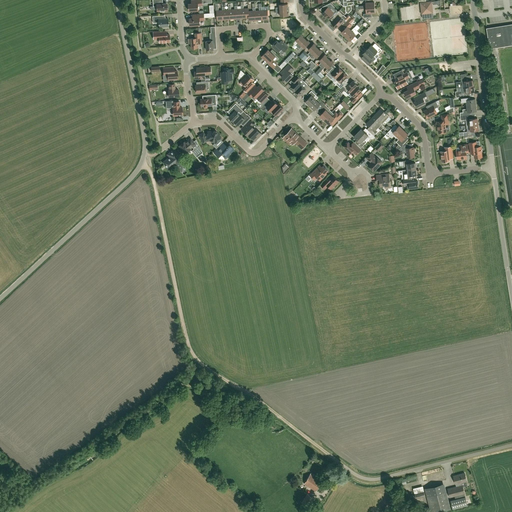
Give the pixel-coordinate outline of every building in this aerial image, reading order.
[(161,0),(152,0),(153,6),(156,6),(156,11),(167,10),(167,3),(161,4),(161,0)] [(193,0),(191,0),(191,3),(188,4),(189,11),(199,10),(198,5),(202,5),(202,3),(201,0),(193,0)] [(359,9),(366,8),(374,8),(374,2),(365,3),(365,5),(358,6),(358,7),(355,7),(356,11),(359,11),(359,9)] [(422,14),(433,12),(431,2),(420,3),(422,14)] [(334,6),(333,6),(331,4),(329,6),(328,4),(323,7),(326,9),(322,14),(326,18),(327,16),(329,18),(334,13),(334,12),(337,9),(334,6)] [(374,8),(366,8),(366,14),(363,14),(363,18),(372,17),(371,14),(375,13),(374,8)] [(336,18),(333,21),(331,23),(337,28),(344,21),(341,18),(343,15),(339,11),(334,16),(336,18)] [(204,14),(198,14),(192,14),(192,18),(190,18),(190,25),(200,24),(200,20),(204,20),(204,18),(204,14)] [(161,19),(161,15),(152,16),(152,19),(153,19),(153,23),(158,22),(158,24),(160,24),(160,27),(167,26),(167,23),(168,23),(168,18),(161,19)] [(340,28),(342,31),(341,32),(345,36),(351,30),(349,28),(352,25),(350,23),(353,20),(355,18),(352,16),(351,17),(347,21),(340,28)] [(354,36),(358,39),(362,35),(357,30),(360,27),(357,25),(354,27),(351,30),(345,36),(350,40),(351,40),(354,36)] [(213,44),(216,44),(215,27),(211,27),(211,33),(210,33),(210,41),(206,41),(207,50),(213,50),(213,44)] [(511,28),(488,30),(491,47),(496,46),(511,39),(511,34),(511,33),(511,28)] [(169,34),(166,34),(166,31),(153,32),(153,39),(159,38),(159,42),(170,42),(169,34)] [(202,42),(201,33),(199,33),(195,33),(195,38),(191,38),(191,48),(194,48),(195,49),(196,48),(198,48),(198,44),(202,43),(202,42)] [(297,47),(305,39),(303,37),(303,36),(301,34),(296,40),(298,42),(291,49),(293,51),(297,47)] [(297,47),(299,49),(302,46),(304,48),(310,42),(308,40),(307,41),(305,39),(297,47)] [(277,41),(272,45),(278,51),(281,54),(284,52),(288,47),(284,43),(281,41),(279,43),(277,41)] [(310,56),(318,48),(315,46),(316,45),(314,43),(308,49),(310,51),(308,54),(310,56)] [(380,55),(378,54),(382,50),(375,43),(372,46),(371,45),(367,49),(376,58),(376,59),(380,55)] [(318,48),(310,56),(312,58),(314,55),(317,58),(322,52),(320,50),(318,48)] [(376,58),(367,49),(363,54),(364,55),(361,58),(368,65),(372,60),(373,61),(376,58)] [(278,73),(282,69),(272,59),(275,56),(268,50),(261,57),(278,73)] [(305,62),(309,56),(304,52),(300,58),(305,62)] [(321,67),(329,59),(326,57),(327,56),(325,54),(319,60),(321,62),(319,65),(321,67)] [(317,75),(325,66),(328,68),(334,62),(331,60),(331,61),(329,59),(321,67),(315,73),(317,75)] [(281,77),(283,79),(282,79),(285,82),(286,81),(286,82),(293,75),(291,73),(291,71),(293,69),(289,65),(281,73),(283,75),(281,77)] [(174,67),(163,67),(163,75),(167,75),(168,79),(177,79),(177,71),(174,71),(174,67)] [(195,72),(194,73),(194,75),(195,76),(195,78),(201,78),(201,81),(205,81),(205,74),(211,74),(210,67),(197,68),(197,72),(195,72)] [(336,78),(343,71),(338,67),(333,73),(330,70),(326,74),(331,79),(334,76),(336,78)] [(220,72),(221,78),(221,83),(228,83),(228,80),(232,79),(232,73),(234,73),(234,69),(230,69),(228,69),(228,68),(224,69),(224,72),(220,72)] [(409,77),(407,73),(406,74),(405,73),(404,73),(402,70),(393,74),(397,81),(394,82),(398,88),(412,81),(409,77)] [(340,88),(343,86),(345,84),(342,82),(348,76),(343,71),(336,78),(333,81),(340,88)] [(242,87),(247,92),(255,83),(252,81),(254,80),(253,79),(253,78),(252,77),(251,77),(248,74),(240,83),(243,86),(242,87)] [(461,87),(473,86),(473,80),(467,81),(466,74),(460,75),(461,83),(460,83),(461,87)] [(304,82),(299,77),(297,75),(292,80),(295,82),(291,86),(295,91),(304,82)] [(202,85),(197,85),(196,86),(196,88),(195,89),(195,91),(196,91),(196,92),(206,92),(206,87),(209,87),(209,81),(201,82),(202,85)] [(348,95),(357,85),(355,83),(356,82),(353,81),(346,88),(343,86),(340,88),(338,90),(341,93),(345,90),(346,91),(345,92),(348,95)] [(417,81),(411,85),(411,84),(406,86),(408,90),(404,92),(403,92),(405,95),(406,95),(407,98),(412,95),(412,96),(416,94),(416,93),(414,90),(420,87),(420,86),(417,81)] [(311,89),(307,85),(304,82),(295,91),(299,96),(303,92),(306,94),(311,89)] [(175,84),(168,84),(169,90),(168,90),(169,97),(179,96),(178,89),(175,89),(175,84)] [(254,100),(256,98),(264,90),(259,85),(258,87),(255,84),(251,88),(247,93),(252,97),(254,100)] [(357,85),(348,95),(350,93),(353,95),(350,99),(354,103),(363,94),(360,91),(361,90),(357,86),(357,85)] [(456,97),(461,97),(468,96),(467,95),(468,95),(468,92),(474,92),(473,86),(461,87),(465,87),(465,90),(462,91),(462,93),(456,93),(456,97)] [(260,108),(265,103),(267,101),(264,99),(268,95),(264,90),(256,98),(257,97),(261,102),(260,103),(263,106),(260,108)] [(305,102),(306,102),(305,103),(308,106),(309,105),(310,106),(316,99),(318,97),(312,91),(308,95),(310,97),(305,102)] [(425,92),(418,96),(420,99),(415,101),(414,102),(415,103),(414,103),(415,106),(416,106),(417,108),(426,103),(424,99),(427,98),(427,96),(425,92)] [(216,105),(216,102),(216,95),(208,95),(208,99),(201,99),(201,106),(204,106),(205,107),(207,107),(208,106),(216,105)] [(470,96),(468,96),(461,97),(462,103),(466,103),(467,106),(476,105),(475,98),(470,99),(470,96)] [(321,108),(325,104),(321,99),(318,102),(316,99),(310,106),(310,107),(313,110),(314,110),(318,106),(321,108)] [(172,108),(173,115),(177,115),(177,114),(182,114),(182,107),(179,107),(179,101),(173,102),(173,100),(166,101),(166,106),(172,106),(172,108)] [(271,111),(278,104),(278,103),(278,104),(273,100),(268,105),(265,103),(260,108),(263,111),(267,107),(271,111)] [(424,111),(424,112),(425,114),(426,114),(427,117),(437,113),(435,108),(439,106),(436,101),(430,104),(432,107),(424,111)] [(236,112),(240,108),(236,103),(231,108),(234,111),(234,112),(231,115),(229,117),(233,121),(240,115),(236,112)] [(278,104),(271,111),(272,110),(276,115),(273,118),(275,121),(280,116),(278,114),(283,108),(278,104)] [(324,120),(332,112),(329,110),(330,109),(325,104),(321,108),(324,111),(320,116),(324,120)] [(460,116),(470,115),(469,112),(476,111),(476,105),(467,106),(467,109),(463,109),(463,112),(460,113),(460,116)] [(377,112),(386,120),(389,116),(381,108),(377,112)] [(328,124),(329,123),(332,126),(343,115),(340,112),(336,115),(334,113),(334,114),(332,112),(324,120),(328,124)] [(382,124),(386,120),(377,112),(373,116),(382,124)] [(238,125),(240,123),(243,120),(244,120),(247,122),(251,117),(247,114),(243,118),(240,114),(240,115),(233,121),(234,121),(238,125)] [(446,132),(445,124),(449,124),(448,114),(441,115),(442,121),(437,122),(437,127),(438,127),(439,133),(446,132)] [(470,115),(460,116),(461,120),(466,120),(466,125),(478,124),(477,118),(471,119),(470,115)] [(382,124),(373,116),(370,120),(378,128),(380,130),(384,126),(382,124)] [(248,135),(255,128),(254,128),(252,126),(254,124),(250,120),(241,129),(248,135)] [(380,130),(378,128),(370,120),(366,124),(371,129),(369,131),(373,135),(374,136),(376,134),(374,132),(376,130),(378,132),(380,130)] [(478,124),(466,125),(467,135),(468,135),(473,135),(472,131),(479,130),(478,124)] [(396,138),(397,136),(404,130),(399,126),(394,131),(392,128),(387,133),(392,138),(394,136),(396,138)] [(255,128),(248,135),(249,135),(255,141),(262,134),(255,128)] [(292,144),(295,142),(302,149),(307,143),(292,129),(284,136),(292,144)] [(357,133),(367,142),(371,137),(373,138),(375,137),(374,136),(373,135),(369,131),(366,133),(361,129),(357,133)] [(399,138),(396,142),(398,144),(401,147),(403,145),(406,142),(403,139),(406,136),(408,134),(404,130),(397,136),(399,138)] [(221,137),(216,133),(217,132),(216,132),(215,132),(214,131),(213,131),(207,132),(207,133),(204,135),(203,133),(199,135),(203,143),(207,141),(207,140),(208,139),(208,140),(210,140),(211,141),(212,141),(213,141),(215,143),(218,146),(223,141),(220,137),(221,137)] [(365,144),(367,142),(357,133),(354,137),(358,141),(356,144),(362,150),(365,147),(363,146),(365,144)] [(199,155),(202,153),(203,152),(196,139),(193,142),(192,140),(190,138),(187,140),(185,142),(184,141),(179,146),(185,153),(190,149),(190,148),(192,147),(194,149),(199,155)] [(356,155),(361,150),(353,142),(351,145),(348,142),(348,143),(347,143),(345,144),(345,145),(344,147),(351,154),(353,151),(356,155)] [(384,146),(380,142),(375,148),(379,151),(384,146)] [(469,143),(470,149),(470,154),(474,154),(474,158),(482,157),(481,146),(476,147),(476,142),(469,143)] [(223,143),(213,153),(218,157),(221,154),(222,155),(223,155),(224,155),(224,154),(227,157),(229,155),(230,155),(231,155),(231,154),(232,153),(231,152),(234,150),(229,145),(227,147),(223,143)] [(408,144),(403,145),(401,147),(398,149),(400,151),(402,151),(402,153),(407,152),(407,157),(414,157),(414,152),(415,152),(414,147),(408,148),(408,144)] [(460,145),(460,146),(460,150),(456,150),(457,159),(460,158),(460,159),(467,159),(466,151),(468,150),(468,144),(460,145)] [(449,161),(449,159),(453,158),(453,153),(452,153),(451,147),(445,147),(445,151),(441,151),(442,161),(449,161)] [(181,171),(187,166),(174,150),(168,154),(170,157),(164,161),(164,162),(164,163),(164,164),(165,165),(166,166),(167,167),(168,168),(169,168),(175,163),(181,171)] [(374,171),(382,162),(376,157),(371,153),(367,158),(371,162),(368,165),(374,171)] [(407,169),(416,168),(415,163),(409,163),(408,160),(403,161),(404,167),(407,166),(407,169)] [(322,167),(320,165),(310,175),(315,180),(317,177),(320,180),(326,173),(325,173),(327,170),(323,166),(322,167)] [(404,179),(410,178),(411,178),(415,178),(415,175),(417,174),(416,168),(407,169),(402,170),(402,173),(404,173),(405,176),(403,176),(404,179)] [(380,186),(384,186),(384,189),(390,188),(389,174),(376,175),(377,181),(379,181),(380,186)] [(333,176),(330,179),(328,177),(321,185),(325,189),(328,186),(331,189),(338,181),(333,176)] [(415,178),(411,178),(410,178),(404,179),(403,179),(404,185),(407,185),(408,189),(418,187),(418,184),(419,183),(418,181),(418,180),(417,181),(417,180),(416,180),(416,178),(415,178)] [(448,489),(450,497),(464,493),(462,485),(461,482),(467,481),(465,473),(453,476),(455,484),(456,483),(456,486),(448,489)] [(316,491),(322,481),(311,474),(305,483),(316,491)] [(447,493),(428,497),(431,511),(438,511),(441,511),(446,511),(451,511),(447,493)] [(309,507),(315,499),(307,494),(301,502),(309,507)] [(465,497),(451,500),(453,508),(467,505),(465,497)]
